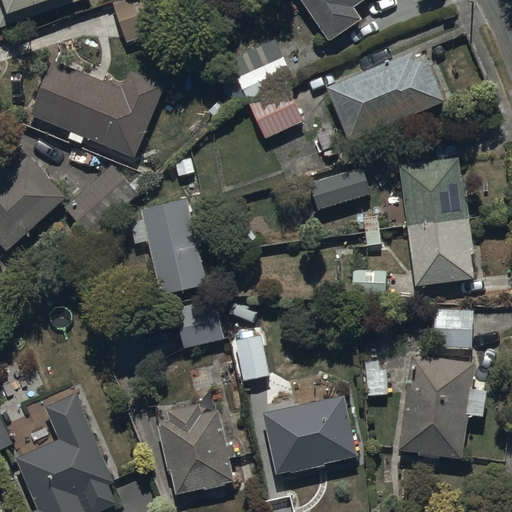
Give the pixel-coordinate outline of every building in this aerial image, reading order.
[(0,0),(0,30),(89,0),(0,0)] [(156,0),(125,0),(114,4),(127,42),(166,30),(156,0)] [(301,0),(331,42),(364,20),(356,8),(367,0),(301,0)] [(250,101),(292,82),(282,60),(285,58),(276,39),(235,58),(243,76),(222,86),(232,108),(249,100),(250,101)] [(416,54),(328,90),(349,141),(446,102),(427,56),(418,60),(416,54)] [(137,159),(166,87),(131,73),(124,90),(55,62),(33,117),(73,133),(70,139),(84,144),(86,139),(137,159)] [(250,105),(267,140),(305,121),(288,86),(250,105)] [(0,159),(0,242),(9,253),(69,198),(32,157),(14,174),(0,159)] [(409,226),(471,219),(467,184),(463,185),(460,159),(402,167),(409,226)] [(137,180),(131,186),(115,167),(66,208),(91,238),(140,196),(137,193),(143,188),(137,180)] [(311,184),(319,211),(372,195),(364,168),(311,184)] [(207,286),(188,200),(143,211),(146,220),(132,224),(137,246),(151,242),(164,296),(207,286)] [(382,245),(378,217),(364,218),(366,238),(354,239),(355,248),(382,245)] [(471,219),(409,226),(417,287),(475,280),(472,256),(476,256),(471,219)] [(387,297),(387,270),(353,270),(353,296),(387,297)] [(0,316),(21,301),(0,271),(0,316)] [(187,348),(225,340),(217,300),(177,308),(181,331),(184,331),(187,348)] [(235,316),(230,317),(231,334),(257,332),(255,307),(234,309),(235,316)] [(473,351),(475,311),(435,310),(434,350),(473,351)] [(110,377),(85,318),(38,338),(55,378),(48,381),(54,395),(60,392),(63,397),(110,377)] [(270,377),(262,334),(237,338),(245,381),(270,377)] [(477,363),(414,355),(401,453),(464,461),(470,416),(485,418),(489,392),(473,390),(477,363)] [(387,396),(386,370),(380,370),(380,361),(365,362),(367,397),(387,396)] [(116,484),(77,394),(47,407),(62,440),(18,459),(40,508),(34,511),(104,511),(120,505),(112,486),(116,484)] [(359,457),(347,396),(266,413),(279,475),(293,472),(293,473),(328,466),(327,464),(359,457)] [(175,471),(179,495),(206,489),(206,491),(228,487),(227,484),(236,482),(232,459),(236,458),(233,444),(227,446),(220,411),(203,414),(202,406),(170,413),(172,422),(160,425),(170,472),(175,471)]
